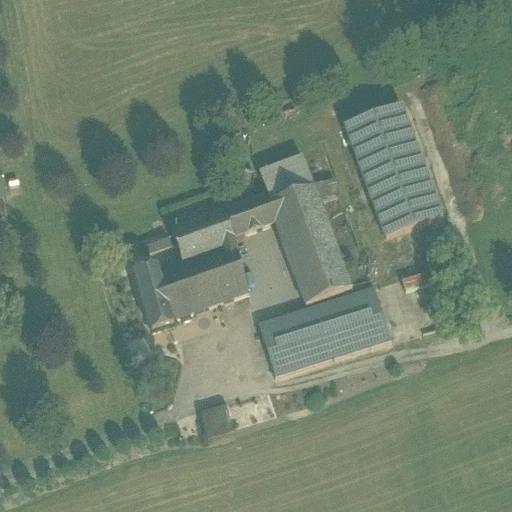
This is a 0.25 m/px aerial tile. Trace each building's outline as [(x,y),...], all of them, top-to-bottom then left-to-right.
[(401,110),(344,131),(385,244),(442,223),(401,110)] [(269,208),(313,192),(303,164),(259,180),(266,201),(269,208)] [(371,287),(333,184),(314,191),(352,294),(371,287)] [(301,297),(307,310),(352,294),(314,191),(313,192),(269,208),(276,227),(301,297)] [(266,201),(171,236),(182,268),(232,243),(276,227),(269,208),(266,201)] [(164,237),(141,246),(146,257),(168,249),(164,237)] [(232,243),(182,268),(157,277),(172,325),(181,322),(183,328),(190,325),(189,319),(248,298),(232,243)] [(157,277),(156,271),(134,278),(151,337),(173,331),(172,325),(157,277)] [(9,277),(0,278),(0,302),(14,300),(9,277)] [(421,277),(398,284),(401,293),(424,287),(421,277)] [(373,295),(258,333),(275,385),(390,347),(373,295)] [(227,411),(226,412),(232,434),(276,421),(269,399),(227,411)] [(227,410),(200,418),(207,441),(232,434),(226,412),(227,411),(227,410)]
